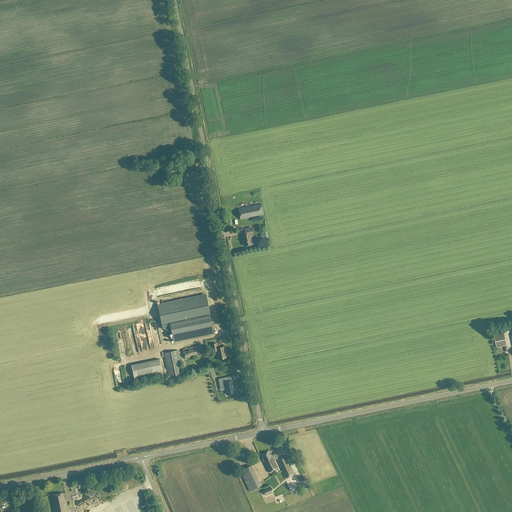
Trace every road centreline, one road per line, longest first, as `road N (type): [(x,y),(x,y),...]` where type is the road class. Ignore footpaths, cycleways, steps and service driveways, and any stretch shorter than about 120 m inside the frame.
road 1 (unclassified): [(262,432),(173,0)]
road 2 (tertiary): [(262,432),(511,380)]
road 3 (tertiary): [(141,456),(0,487)]
road 4 (tertiary): [(141,456),(262,432)]
